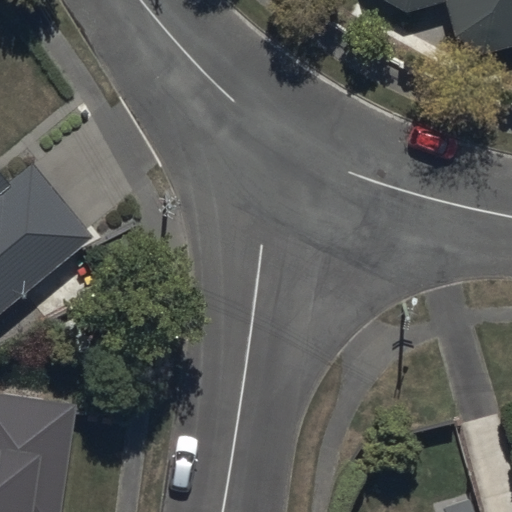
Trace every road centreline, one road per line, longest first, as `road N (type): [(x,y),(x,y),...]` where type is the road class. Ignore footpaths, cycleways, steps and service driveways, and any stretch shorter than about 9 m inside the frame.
road 1 (residential): [(273,139),(220,511)]
road 2 (residential): [(273,139),(369,182),(511,216)]
road 3 (residential): [(138,0),(273,139)]
